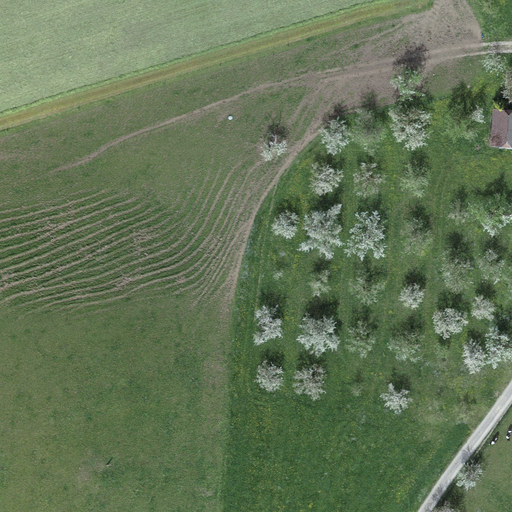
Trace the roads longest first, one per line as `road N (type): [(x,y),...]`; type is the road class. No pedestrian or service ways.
road 1 (track): [(318,82),(511,47)]
road 2 (unclassified): [(511,390),(425,511)]
